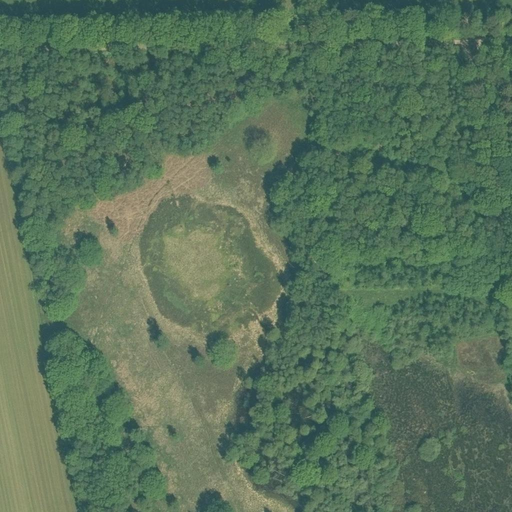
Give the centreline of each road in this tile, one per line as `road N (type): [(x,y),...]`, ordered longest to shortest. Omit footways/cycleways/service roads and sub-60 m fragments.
road 1 (track): [(0,49),(471,42)]
road 2 (track): [(471,42),(511,254)]
